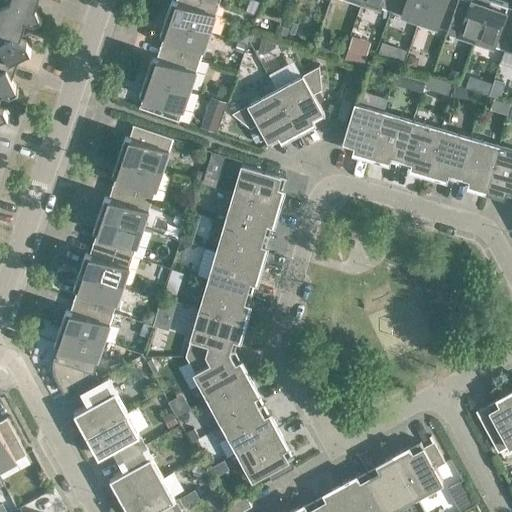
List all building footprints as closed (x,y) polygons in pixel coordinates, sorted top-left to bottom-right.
[(37,0),(0,0),(0,21),(23,30),(26,21),(33,23),(42,19),(41,18),(40,18),(35,8),(37,0)] [(219,2),(213,0),(171,0),(166,15),(209,30),(214,14),(215,14),(215,12),(218,3),(219,2)] [(364,0),(378,5),(380,6),(380,5),(389,9),(390,9),(393,0),(364,0)] [(425,0),(393,0),(390,9),(392,10),(392,9),(401,13),(403,14),(403,13),(419,19),(425,0)] [(425,0),(419,19),(435,24),(435,25),(437,25),(446,28),(447,29),(456,0),(425,0)] [(488,0),(456,0),(447,29),(448,29),(449,29),(458,32),(459,33),(476,38),(488,0)] [(508,1),(504,0),(488,0),(476,38),(492,44),(493,45),(494,44),(503,47),(503,48),(504,48),(511,24),(511,8),(506,6),(508,1)] [(209,30),(166,15),(160,33),(165,35),(161,46),(199,59),(200,57),(203,48),(204,46),(203,46),(209,30)] [(23,30),(0,21),(0,59),(15,65),(19,54),(29,49),(30,50),(31,50),(27,41),(20,38),(23,30)] [(293,23),(289,34),(296,37),(300,26),(293,23)] [(275,26),(273,34),(284,38),(287,30),(275,26)] [(240,34),(239,39),(246,42),(249,34),(244,32),(240,34)] [(236,40),(234,48),(241,51),(244,43),(236,40)] [(319,41),(316,48),(328,52),(330,45),(319,41)] [(398,45),(395,55),(403,59),(407,48),(398,45)] [(199,59),(161,46),(157,56),(152,55),(146,72),(189,87),(195,71),(196,69),(195,69),(199,60),(199,59)] [(347,47),(343,58),(355,62),(359,51),(347,47)] [(409,53),(406,63),(415,66),(417,61),(414,55),(409,53)] [(370,55),(365,71),(374,73),(378,58),(370,55)] [(15,65),(0,59),(0,96),(2,89),(9,91),(18,87),(18,86),(16,87),(12,76),(15,65)] [(322,89),(319,65),(303,74),(303,73),(300,74),(301,75),(292,79),(290,80),(291,80),(275,88),(297,128),(306,123),(314,119),(311,114),(320,109),(323,113),(324,113),(313,93),(320,89),(321,89),(322,89)] [(452,68),(449,75),(457,78),(460,71),(452,68)] [(414,70),(411,81),(421,84),(424,73),(414,70)] [(189,87),(146,72),(139,93),(144,95),(140,107),(179,120),(179,117),(182,108),(183,107),(183,106),(189,87)] [(429,74),(425,85),(437,89),(440,78),(429,74)] [(492,84),(490,91),(499,95),(502,87),(492,84)] [(224,87),(221,98),(227,100),(231,89),(224,87)] [(297,128),(275,88),(260,97),(260,96),(259,97),(250,102),(248,103),(232,112),(251,128),(252,127),(251,126),(259,123),(270,142),(271,142),(269,138),(278,133),(281,137),(297,128)] [(215,98),(211,109),(221,112),(225,101),(215,98)] [(357,102),(354,101),(342,144),(343,144),(345,140),(355,143),(353,148),(371,154),(384,110),(368,105),(366,104),(366,105),(357,102)] [(401,115),(384,110),(371,154),(389,159),(391,154),(401,157),(400,161),(413,118),(412,118),(402,115),(401,114),(401,115)] [(414,118),(413,118),(400,161),(401,161),(402,157),(412,160),(411,165),(429,170),(442,127),(425,122),(424,121),(424,122),(414,119),(414,118)] [(173,137),(134,124),(130,136),(125,134),(118,155),(161,170),(168,150),(169,148),(168,148),(172,139),(173,137)] [(257,125),(248,130),(254,140),(263,135),(257,125)] [(458,132),(442,127),(429,170),(447,176),(449,171),(459,173),(457,178),(458,178),(471,135),(469,135),(460,132),(458,131),(458,132)] [(472,135),(471,135),(458,178),(459,178),(460,174),(470,177),(468,182),(487,187),(499,144),(483,139),(481,138),(472,136),(472,135)] [(511,147),(499,144),(487,187),(505,193),(506,187),(511,189),(511,147)] [(161,170),(118,155),(112,172),(117,174),(114,185),(152,198),(152,197),(155,187),(155,188),(156,186),(161,170)] [(285,175),(242,163),(241,165),(238,174),(238,176),(233,193),(277,205),(282,187),(277,186),(280,176),(284,177),(285,175)] [(191,171),(189,177),(199,180),(202,170),(196,169),(191,171)] [(152,198),(114,185),(110,196),(105,194),(99,212),(142,226),(147,210),(148,210),(148,209),(151,199),(152,198)] [(277,205),(233,193),(228,209),(227,211),(228,211),(225,220),(224,221),(267,234),(268,233),(263,232),(266,222),(271,223),(277,205)] [(142,226),(99,212),(93,229),(98,231),(94,242),(132,255),(133,254),(132,254),(136,244),(137,243),(136,243),(142,226)] [(267,234),(224,221),(224,223),(222,232),(221,232),(221,234),(216,250),(260,263),(265,245),(260,243),(263,233),(267,234)] [(182,240),(178,250),(184,252),(189,249),(191,244),(182,240)] [(132,255),(94,242),(90,252),(85,251),(79,268),(122,283),(128,267),(129,265),(128,265),(132,256),(132,255)] [(260,263),(216,250),(211,267),(211,266),(211,268),(208,278),(207,279),(251,291),(246,290),(249,279),(255,281),(260,263)] [(122,283),(79,268),(73,286),(78,288),(75,299),(113,312),(113,310),(116,301),(117,301),(117,299),(122,283)] [(172,271),(169,280),(176,282),(179,273),(172,271)] [(251,291),(207,279),(207,280),(208,280),(205,290),(204,290),(204,291),(199,308),(243,320),(248,302),(243,301),(246,291),(250,292),(251,291)] [(161,296),(156,311),(171,316),(176,302),(161,296)] [(113,312),(75,299),(71,310),(66,308),(60,325),(103,340),(108,324),(109,324),(109,322),(112,313),(113,313),(113,312)] [(243,320),(199,308),(195,324),(194,324),(194,326),(191,335),(190,337),(191,338),(186,355),(234,350),(234,348),(230,347),(233,337),(238,339),(243,320)] [(144,314),(142,319),(152,323),(155,313),(149,311),(144,314)] [(141,324),(138,334),(145,336),(149,327),(141,324)] [(103,340),(60,325),(54,343),(59,344),(55,356),(54,362),(54,367),(55,373),(57,378),(64,390),(64,392),(97,374),(96,372),(95,372),(93,369),(94,367),(97,358),(98,356),(97,356),(103,340)] [(234,351),(234,350),(186,355),(194,371),(195,373),(196,373),(200,381),(200,382),(201,383),(209,398),(249,376),(240,360),(235,362),(230,353),(234,351)] [(152,359),(148,361),(154,372),(158,370),(152,359)] [(258,393),(249,376),(209,398),(217,413),(218,415),(218,414),(223,423),(223,424),(263,403),(262,402),(258,404),(253,395),(258,393)] [(74,411),(86,433),(127,411),(115,389),(108,377),(85,390),(91,402),(74,411)] [(154,382),(142,389),(147,398),(159,392),(154,382)] [(511,390),(497,399),(500,404),(491,409),(489,405),(487,405),(489,409),(480,414),(478,410),(477,411),(498,451),(499,450),(508,444),(509,445),(511,444),(511,443),(511,442),(511,390)] [(263,403),(223,424),(224,426),(224,425),(229,434),(229,436),(230,435),(238,451),(278,429),(269,412),(264,415),(259,406),(263,403)] [(139,433),(127,411),(86,433),(98,455),(115,446),(121,457),(145,444),(139,433)] [(171,411),(163,416),(169,426),(177,422),(171,411)] [(27,453),(7,418),(0,421),(0,467),(11,461),(11,462),(13,461),(12,461),(24,454),(24,455),(27,453)] [(194,428),(187,432),(192,440),(198,436),(194,428)] [(287,445),(278,429),(238,451),(246,466),(247,467),(252,476),(251,476),(253,478),(292,456),(291,455),(287,457),(282,448),(287,445)] [(446,462),(432,436),(430,437),(432,441),(423,445),(421,441),(420,442),(422,446),(413,451),(410,447),(393,456),(415,495),(430,487),(430,488),(432,487),(432,486),(440,482),(443,481),(435,467),(444,462),(445,462),(446,462)] [(150,454),(145,444),(121,457),(126,467),(110,476),(122,499),(163,476),(151,454),(150,454)] [(205,452),(200,455),(205,464),(214,459),(211,454),(205,452)] [(415,495),(393,456),(377,465),(380,469),(370,474),(368,471),(389,510),(390,510),(390,509),(399,504),(399,505),(400,504),(415,495)] [(389,510),(368,471),(367,471),(369,475),(360,480),(357,475),(341,484),(355,511),(384,511),(388,510),(388,511),(389,510)] [(175,498),(163,476),(122,499),(129,511),(149,511),(151,511),(174,511),(180,509),(175,498)] [(462,482),(450,488),(461,508),(473,502),(462,482)] [(355,511),(341,484),(324,493),(327,498),(318,503),(316,499),(315,500),(321,511),(355,511)] [(195,489),(179,497),(184,506),(200,497),(195,489)] [(238,511),(252,504),(245,492),(225,504),(228,511),(238,511)] [(321,511),(315,500),(314,500),(317,504),(307,509),(305,504),(290,511),(321,511)]
